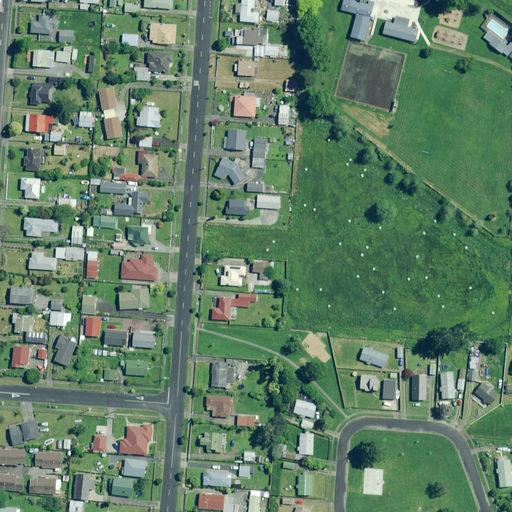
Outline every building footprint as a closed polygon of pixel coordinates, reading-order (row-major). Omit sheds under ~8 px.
[(144,0),(144,7),(172,9),(172,0),(144,0)] [(253,0),(242,0),(242,4),(236,3),(235,15),(240,15),(240,21),(257,22),(258,13),(253,13),(253,0)] [(371,1),(367,0),(339,0),(337,7),(353,11),(367,15),(371,1)] [(279,12),(268,11),(267,20),(278,21),(279,12)] [(367,15),(353,11),(347,35),(360,39),(367,15)] [(53,15),(39,14),(39,22),(31,22),(31,33),(52,34),(53,26),(57,26),(57,21),(53,20),(53,15)] [(390,21),(382,19),(378,31),(412,40),(417,21),(392,15),(390,21)] [(176,25),(151,23),(150,40),(153,40),(153,43),(175,44),(176,25)] [(511,53),(511,46),(484,24),(475,34),(507,60),(511,53)] [(264,37),(258,37),(259,30),(245,29),(244,36),(237,36),(237,44),(258,45),(258,43),(263,43),(264,37)] [(74,31),(59,30),(59,42),(73,42),(74,31)] [(138,35),(123,34),(122,45),(137,46),(138,35)] [(71,47),(65,46),(64,52),(57,51),(56,61),(70,62),(71,47)] [(278,47),(255,46),(255,55),(278,56),(278,47)] [(52,67),(53,51),(34,50),(33,66),(52,67)] [(174,54),(148,52),(148,63),(150,63),(150,71),(169,72),(170,61),(173,61),(174,54)] [(254,61),(239,60),(239,66),(235,66),(235,69),(238,70),(238,75),(254,76),(254,61)] [(149,80),(150,68),(137,68),(137,80),(149,80)] [(49,76),(49,82),(57,83),(56,86),(63,87),(63,77),(49,76)] [(296,80),(286,79),(286,91),(295,91),(296,80)] [(54,84),(33,82),(31,104),(41,105),(41,101),(52,102),(54,84)] [(114,111),(115,111),(115,108),(117,108),(113,88),(98,90),(102,110),(103,110),(105,118),(103,118),(107,139),(122,137),(120,126),(118,116),(115,116),(114,111)] [(260,97),(235,96),(234,115),(255,117),(255,106),(259,107),(260,97)] [(289,105),(279,105),(279,124),(288,125),(289,105)] [(159,108),(141,107),(140,118),(136,117),(135,125),(159,127),(160,115),(158,115),(159,108)] [(93,113),(80,111),(79,126),(92,127),(93,113)] [(53,116),(27,114),(26,131),(48,132),(48,130),(52,130),(53,116)] [(245,131),(228,131),(228,137),(224,137),(224,149),(245,150),(245,131)] [(61,132),(51,132),(50,141),(60,141),(61,132)] [(152,137),(139,136),(139,146),(151,147),(152,137)] [(169,149),(170,139),(160,139),(160,148),(169,149)] [(253,158),(265,159),(266,140),(254,139),(253,158)] [(65,145),(55,145),(54,155),(65,155),(65,145)] [(45,150),(28,149),(27,157),(24,157),(24,165),(26,165),(26,170),(40,171),(40,163),(44,163),(45,150)] [(146,149),(138,149),(138,164),(142,164),(142,182),(146,182),(147,177),(157,177),(158,155),(146,155),(146,149)] [(237,164),(223,158),(215,175),(222,179),(228,174),(235,184),(245,178),(237,164)] [(124,169),(115,168),(114,179),(138,181),(138,174),(124,173),(124,169)] [(40,179),(22,178),(21,189),(26,189),(25,198),(39,199),(40,179)] [(126,192),(129,192),(133,198),(130,198),(129,205),(115,204),(115,214),(133,215),(134,212),(142,213),(143,202),(148,203),(148,193),(134,192),(134,187),(126,187),(127,183),(101,181),(100,192),(126,194),(126,192)] [(264,186),(264,183),(247,183),(247,191),(272,192),(272,186),(264,186)] [(280,197),(258,195),(257,207),(279,209),(280,197)] [(69,198),(59,198),(58,208),(79,209),(79,200),(69,200),(69,198)] [(247,200),(230,200),(230,207),(226,207),(226,214),(249,215),(249,206),(247,206),(247,200)] [(117,218),(101,217),(100,227),(116,228),(117,218)] [(58,220),(25,218),(24,229),(27,230),(27,235),(41,236),(41,231),(57,232),(58,220)] [(151,225),(142,225),(142,226),(128,226),(128,239),(130,239),(130,244),(148,244),(148,234),(151,234),(151,225)] [(83,227),(73,226),(71,243),(82,244),(83,227)] [(84,249),(67,247),(66,260),(83,261),(84,249)] [(99,261),(97,261),(98,252),(88,251),(87,278),(97,278),(97,271),(99,271),(99,261)] [(44,253),(32,252),(32,258),(29,258),(29,269),(56,270),(57,258),(43,258),(44,253)] [(153,254),(142,254),(142,260),(130,259),(129,262),(122,262),(121,278),(156,280),(157,268),(152,268),(153,254)] [(274,263),(253,262),(253,272),(269,273),(270,268),(273,269),(274,263)] [(246,267),(225,266),(225,276),(221,276),(221,285),(241,286),(242,275),(245,275),(246,267)] [(33,288),(11,287),(10,303),(32,304),(33,288)] [(149,289),(131,290),(131,292),(119,293),(120,309),(150,308),(149,289)] [(257,294),(239,293),(239,299),(220,298),(219,308),(212,307),(212,319),(230,320),(231,306),(249,307),(250,301),(257,302),(257,294)] [(95,297),(83,296),(82,313),(94,314),(95,297)] [(61,310),(62,301),(51,300),(51,309),(61,310)] [(46,313),(51,313),(50,325),(61,326),(61,329),(66,329),(66,324),(66,321),(70,322),(71,313),(52,312),(43,311),(43,314),(46,314),(46,313)] [(34,315),(14,313),(13,323),(16,323),(15,332),(22,333),(23,331),(33,332),(34,315)] [(99,337),(101,318),(87,317),(85,335),(99,337)] [(129,332),(106,329),(104,344),(126,346),(129,332)] [(140,331),(140,332),(134,332),(133,346),(154,348),(155,332),(140,331)] [(77,343),(60,336),(56,347),(59,348),(54,361),(67,366),(77,343)] [(30,347),(14,345),(12,367),(29,368),(30,347)] [(388,355),(364,347),(360,359),(384,367),(388,355)] [(47,350),(39,350),(39,358),(46,359),(47,350)] [(123,368),(126,369),(126,374),(147,376),(148,362),(131,361),(121,360),(120,365),(124,365),(123,368)] [(227,364),(212,363),(212,387),(230,387),(231,384),(235,384),(236,366),(227,366),(227,364)] [(115,380),(115,370),(105,370),(104,380),(115,380)] [(455,398),(453,372),(440,373),(442,399),(455,398)] [(379,376),(361,375),(360,390),(379,391),(379,376)] [(425,400),(426,376),(413,375),(412,400),(425,400)] [(395,381),(384,380),(383,399),(394,399),(395,381)] [(475,393),(484,399),(482,401),(487,404),(488,402),(491,404),(499,394),(483,382),(475,393)] [(233,397),(207,396),(206,410),(213,410),(212,416),(229,417),(229,408),(232,408),(233,397)] [(316,405),(297,400),(294,412),(313,417),(316,405)] [(259,427),(260,417),(238,415),(237,425),(259,427)] [(313,423),(303,420),(301,426),(311,430),(313,423)] [(39,437),(36,421),(22,424),(22,425),(9,428),(13,445),(26,442),(26,440),(39,437)] [(143,424),(143,428),(128,426),(127,440),(120,439),(119,453),(146,455),(147,441),(150,441),(151,425),(143,424)] [(226,434),(205,432),(205,438),(201,438),(200,445),(207,445),(207,451),(225,453),(226,434)] [(313,434),(300,434),(299,453),(312,454),(313,434)] [(106,435),(94,435),(94,452),(105,452),(106,435)] [(24,464),(25,451),(0,449),(0,464),(17,465),(17,463),(24,464)] [(296,453),(287,451),(285,457),(295,459),(296,453)] [(255,452),(244,452),(244,461),(255,461),(255,452)] [(61,454),(35,453),(35,466),(41,466),(41,468),(60,469),(61,454)] [(503,460),(503,457),(495,458),(497,473),(498,473),(500,487),(511,486),(511,481),(510,460),(503,460)] [(146,461),(125,459),(124,475),(144,477),(146,461)] [(250,466),(240,466),(239,477),(249,478),(250,466)] [(227,473),(203,472),(203,485),(231,487),(231,479),(227,479),(227,473)] [(90,475),(76,473),(74,498),(88,500),(89,489),(94,490),(95,480),(90,480),(90,475)] [(16,476),(0,474),(0,490),(23,492),(24,479),(16,478),(16,476)] [(313,475),(299,475),(298,495),(312,495),(313,475)] [(134,479),(114,477),(113,484),(109,483),(108,494),(131,497),(134,479)] [(38,478),(38,480),(30,480),(29,493),(55,494),(55,489),(60,489),(61,480),(38,478)] [(269,492),(251,490),(248,511),(258,511),(261,496),(269,497),(269,492)] [(224,496),(200,494),(198,509),(223,510),(222,511),(232,511),(234,504),(223,503),(224,496)] [(82,511),(83,502),(70,501),(69,511),(82,511)]
